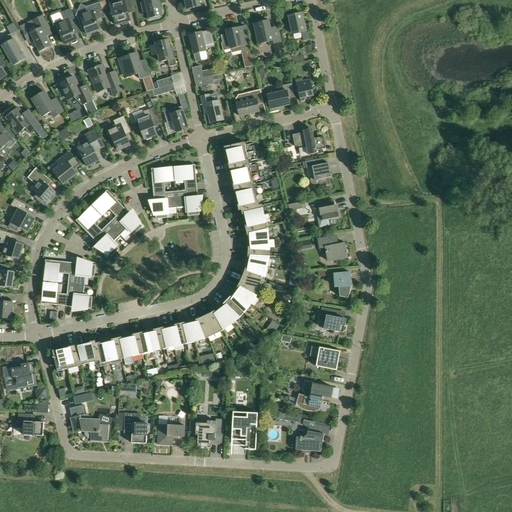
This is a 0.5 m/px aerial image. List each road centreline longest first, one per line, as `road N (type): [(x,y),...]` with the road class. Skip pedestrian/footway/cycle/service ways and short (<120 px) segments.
road 1 (residential): [(353,206),(369,282),(336,455),(324,468),(73,456),(37,336)]
road 2 (residential): [(37,336),(197,298),(216,281),(224,229),(202,138)]
road 3 (residential): [(0,97),(62,61),(175,23)]
road 4 (residential): [(202,138),(334,108)]
